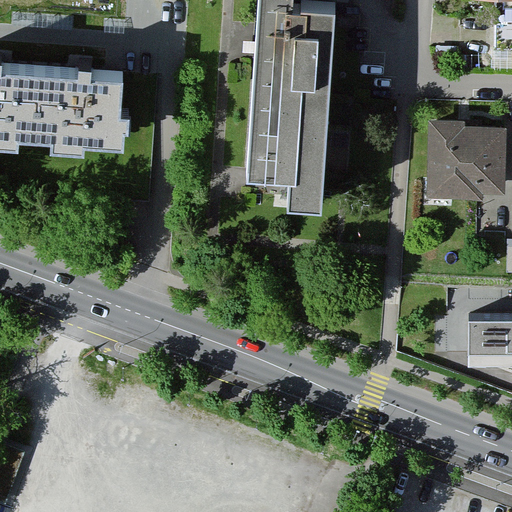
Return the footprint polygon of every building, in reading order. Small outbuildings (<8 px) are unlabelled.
[(331,3),(293,0),(252,0),(242,170),(282,173),(280,198),(318,200),(331,3)] [(511,0),(456,0),(456,17),(511,18),(511,0)] [(114,103),(115,74),(83,73),(83,63),(70,63),(70,71),(60,71),(2,68),(0,68),(0,142),(15,143),(16,135),(44,136),(44,144),(80,146),(80,139),(117,140),(117,127),(123,128),(124,111),(110,110),(111,103),(114,103)] [(507,121),(429,118),(426,207),(504,210),(507,121)] [(511,307),(499,308),(502,367),(511,366),(511,307)] [(25,446),(2,439),(0,445),(0,497),(7,500),(25,446)]
